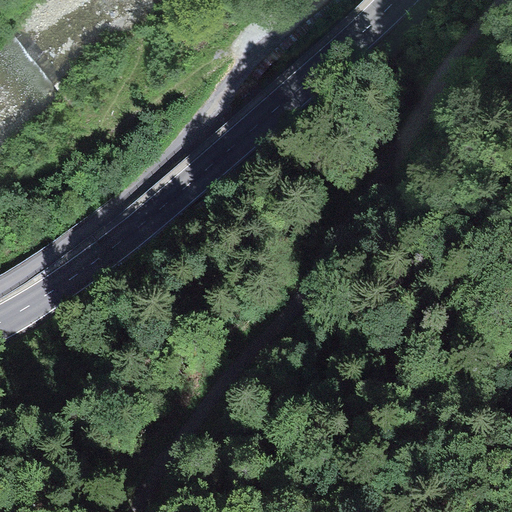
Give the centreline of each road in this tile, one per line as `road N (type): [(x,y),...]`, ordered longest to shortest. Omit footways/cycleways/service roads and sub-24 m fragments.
road 1 (track): [(136,511),(226,376),(285,316),(454,51),(504,0)]
road 2 (tertiary): [(0,324),(156,211),(394,0)]
road 3 (track): [(0,289),(129,197),(278,26),(311,0)]
